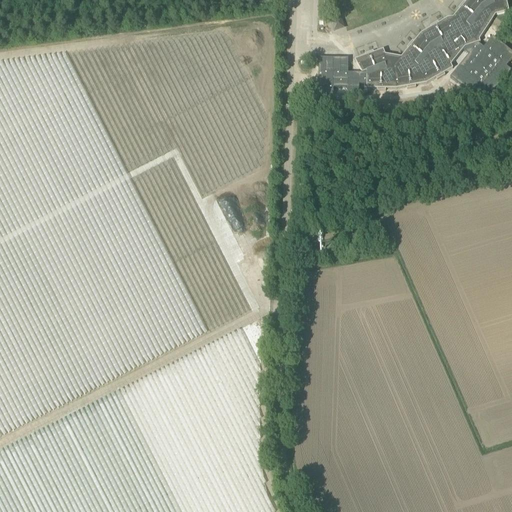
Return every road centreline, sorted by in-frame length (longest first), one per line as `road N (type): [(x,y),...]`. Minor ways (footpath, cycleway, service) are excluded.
road 1 (unclassified): [(294,511),(280,408),(294,0)]
road 2 (track): [(268,310),(0,448)]
